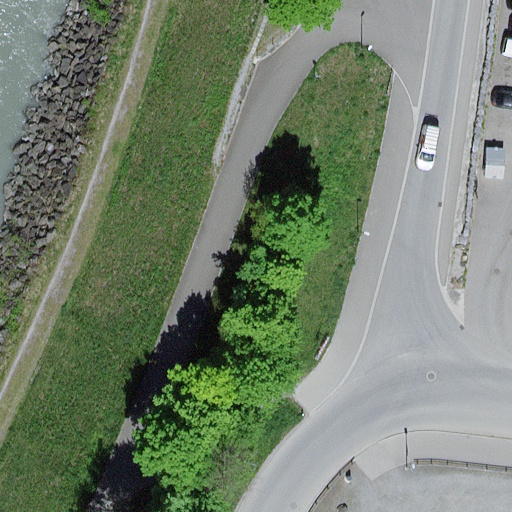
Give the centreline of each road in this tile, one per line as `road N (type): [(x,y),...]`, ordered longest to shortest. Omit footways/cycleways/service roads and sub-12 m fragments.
road 1 (track): [(159,0),(44,345),(0,428)]
road 2 (unclassified): [(420,375),(412,281),(449,0)]
road 3 (unclassified): [(281,511),(313,439),(333,418),(350,402),(420,375)]
